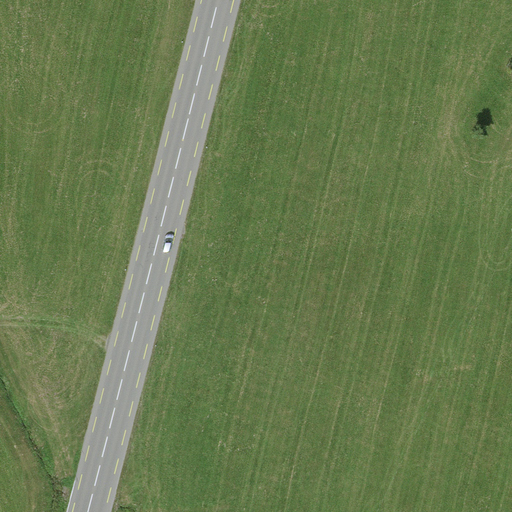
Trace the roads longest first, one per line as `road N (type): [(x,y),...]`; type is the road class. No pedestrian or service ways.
road 1 (secondary): [(88,511),(219,0)]
road 2 (track): [(130,348),(0,325)]
